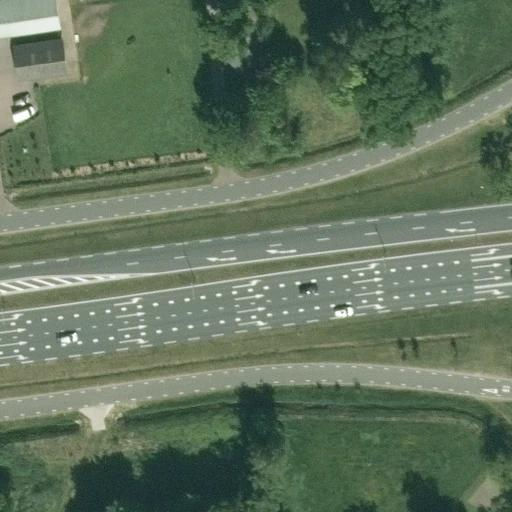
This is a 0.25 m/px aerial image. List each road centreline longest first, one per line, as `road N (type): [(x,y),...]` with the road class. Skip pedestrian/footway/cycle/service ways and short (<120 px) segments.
road 1 (unclassified): [(0,222),(269,185),(388,151),(511,90)]
road 2 (primary): [(0,338),(511,269)]
road 3 (primary): [(511,215),(0,275)]
road 4 (unclassified): [(0,409),(286,372),(511,388)]
